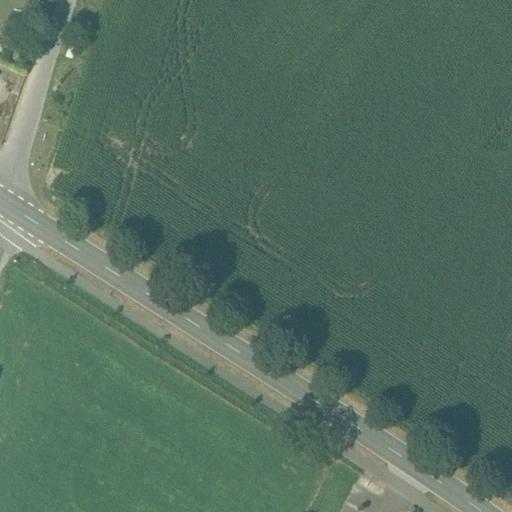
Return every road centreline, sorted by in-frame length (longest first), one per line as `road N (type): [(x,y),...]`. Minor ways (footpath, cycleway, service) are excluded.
road 1 (secondary): [(483,511),(8,207)]
road 2 (residential): [(67,0),(20,136),(8,207)]
